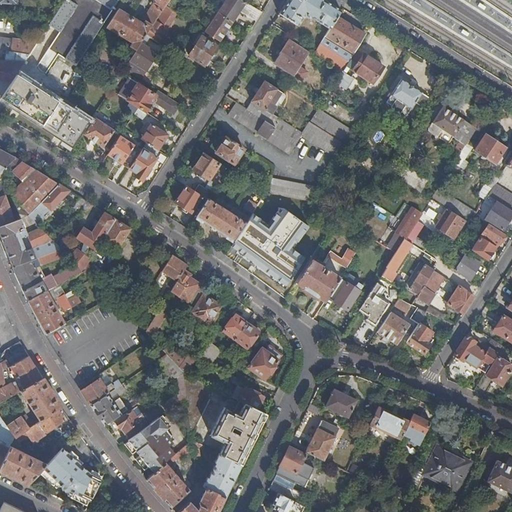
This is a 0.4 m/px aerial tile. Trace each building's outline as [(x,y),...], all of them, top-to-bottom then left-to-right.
[(119,0),(65,0),(51,21),(48,26),(60,34),(50,49),(76,66),(119,0)] [(146,35),(155,22),(165,6),(169,0),(156,0),(144,20),(146,21),(144,26),(118,10),(104,31),(109,34),(112,30),(134,43),(131,47),(136,51),(141,43),(146,35)] [(169,0),(165,6),(172,10),(176,4),(169,0)] [(239,12),(256,22),(262,13),(239,0),(225,0),(217,14),(232,23),(239,12)] [(329,29),(337,17),(341,11),(323,0),(288,0),(279,14),(298,26),(304,16),(310,20),(313,19),(329,29)] [(150,38),(158,43),(164,34),(177,14),(172,10),(165,6),(155,22),(146,35),(150,38)] [(205,32),(220,42),(232,23),(217,14),(205,32)] [(187,20),(201,30),(204,24),(190,15),(187,20)] [(355,51),(365,35),(355,30),(356,29),(337,17),(329,29),(315,52),(342,70),(355,51)] [(145,46),(150,38),(146,35),(141,43),(145,46)] [(204,66),(217,47),(202,37),(189,56),(204,66)] [(0,50),(21,54),(29,55),(37,43),(1,38),(0,38),(0,50)] [(310,49),(292,38),(289,42),(289,41),(274,63),(282,69),(284,70),(299,79),(304,71),(298,67),(310,49)] [(124,69),(140,80),(153,60),(157,54),(145,46),(141,43),(136,51),(124,69)] [(362,55),(355,51),(342,70),(335,83),(343,88),(346,90),(353,78),(351,77),(354,72),(360,75),(373,83),(383,67),(363,54),(362,55)] [(0,96),(2,97),(27,58),(29,55),(21,54),(20,62),(0,60),(0,96)] [(158,63),(162,57),(157,54),(153,60),(158,63)] [(1,97),(75,145),(101,105),(27,58),(2,97),(1,97)] [(80,70),(84,72),(89,64),(85,61),(80,70)] [(357,80),(360,75),(354,72),(351,77),(353,78),(357,80)] [(422,107),(429,97),(401,79),(391,95),(386,102),(391,105),(390,106),(391,109),(398,113),(400,113),(400,111),(406,115),(410,108),(411,108),(415,102),(422,107)] [(297,142),(301,135),(279,121),(280,120),(271,114),(278,103),(281,105),(285,98),(285,96),(285,95),(264,82),(257,94),(255,97),(247,110),(297,142)] [(335,83),(332,87),(341,92),(343,88),(335,83)] [(174,114),(180,105),(159,91),(156,96),(138,85),(128,101),(131,103),(139,108),(146,112),(151,104),(153,101),(155,102),(174,114)] [(196,104),(190,102),(188,108),(194,110),(196,104)] [(127,109),(135,114),(139,108),(131,103),(127,109)] [(247,110),(237,103),(228,116),(257,134),(258,132),(268,139),(267,140),(290,155),(297,142),(247,110)] [(466,144),(476,129),(443,107),(427,130),(437,137),(442,130),(466,145),(466,144)] [(145,121),(149,115),(146,112),(139,108),(135,114),(134,114),(145,121)] [(350,141),(354,134),(317,111),(309,123),(347,146),(350,141)] [(104,146),(111,150),(120,136),(113,132),(114,131),(95,118),(84,135),(103,147),(104,146)] [(346,147),(347,146),(309,123),(301,135),(338,159),(346,147)] [(146,143),(158,151),(163,143),(167,137),(168,135),(151,124),(141,139),(146,143)] [(495,165),(505,148),(485,134),(479,144),(477,143),(472,149),(475,150),(474,151),(495,165)] [(108,155),(129,169),(130,168),(141,150),(120,136),(111,150),(108,155)] [(234,165),(244,150),(226,138),(216,153),(234,165)] [(353,142),(350,141),(347,146),(346,147),(352,151),(355,146),(353,142)] [(461,152),(465,146),(459,142),(455,148),(461,152)] [(154,157),(158,151),(146,143),(141,150),(130,168),(137,173),(135,176),(142,181),(144,178),(145,178),(156,159),(154,157)] [(465,160),(472,148),(466,144),(466,145),(465,146),(461,152),(459,156),(465,160)] [(0,179),(3,177),(12,168),(15,170),(23,162),(7,153),(0,149),(0,179)] [(227,168),(204,153),(193,170),(209,181),(215,172),(222,176),(223,175),(227,168)] [(464,170),(468,162),(465,160),(459,156),(454,163),(464,170)] [(402,166),(392,160),(385,171),(395,177),(402,166)] [(60,184),(23,162),(15,170),(27,182),(13,196),(30,214),(60,184)] [(403,165),(396,177),(420,193),(428,180),(403,165)] [(495,184),(499,178),(492,173),(485,185),(492,189),(495,184)] [(223,175),(222,176),(211,193),(211,194),(215,196),(227,178),(223,175)] [(321,187),(272,178),(269,194),(304,200),(311,202),(321,187)] [(29,215),(35,222),(38,218),(35,215),(39,210),(45,216),(70,190),(60,184),(30,214),(29,215)] [(511,194),(495,184),(492,189),(487,196),(496,201),(511,211),(511,194)] [(198,185),(194,191),(202,196),(207,199),(211,194),(211,193),(198,185)] [(194,191),(186,186),(175,203),(191,213),(200,199),(202,196),(194,191)] [(469,224),(474,216),(476,213),(438,188),(431,199),(447,209),(464,221),(469,224)] [(0,197),(0,226),(18,220),(18,219),(17,217),(12,219),(5,196),(0,197)] [(72,208),(79,213),(87,201),(81,197),(72,208)] [(205,202),(196,216),(234,241),(248,219),(232,209),(230,213),(223,209),(225,206),(223,204),(221,207),(207,199),(205,202)] [(252,213),(256,206),(250,201),(245,208),(252,213)] [(502,231),(511,215),(511,211),(496,201),(485,220),(502,231)] [(396,232),(405,238),(420,214),(411,208),(396,232)] [(452,239),(464,221),(447,209),(435,227),(452,239)] [(116,219),(104,212),(92,233),(83,228),(77,238),(96,250),(103,240),(116,219)] [(21,218),(18,219),(18,220),(0,226),(0,236),(2,243),(12,267),(31,260),(37,258),(60,249),(56,243),(46,233),(29,239),(21,218)] [(362,233),(350,226),(338,218),(334,224),(358,239),(362,233)] [(131,228),(116,219),(103,240),(117,250),(131,228)] [(480,237),(496,247),(496,246),(497,246),(504,235),(488,224),(480,237)] [(471,251),(487,261),(492,253),(496,247),(480,237),(471,251)] [(274,238),(260,260),(281,273),(282,271),(289,276),(295,268),(296,269),(303,259),(294,253),(295,252),(274,238)] [(395,254),(381,275),(391,282),(396,274),(395,272),(408,252),(412,255),(417,248),(404,240),(395,254)] [(60,249),(37,258),(41,265),(67,255),(60,249)] [(76,265),(83,272),(87,264),(90,260),(78,250),(70,258),(76,265)] [(298,281),(296,284),(324,302),(327,298),(334,287),(355,254),(348,250),(342,259),(330,252),(321,266),(311,260),(298,281)] [(454,271),(469,281),(480,263),(465,254),(462,259),(458,257),(454,263),(457,265),(454,271)] [(187,265),(172,255),(162,272),(172,279),(158,301),(163,304),(171,291),(184,270),(187,265)] [(12,267),(27,301),(53,288),(59,284),(83,272),(76,265),(53,277),(50,274),(43,278),(38,267),(35,268),(31,260),(12,267)] [(83,272),(90,279),(96,273),(87,264),(83,272)] [(418,294),(433,271),(432,270),(424,265),(410,288),(418,294)] [(205,283),(184,270),(171,291),(187,301),(195,289),(199,292),(205,283)] [(427,304),(443,277),(433,271),(418,294),(416,298),(427,304)] [(334,287),(327,298),(347,310),(363,286),(357,282),(354,288),(346,283),(341,291),(334,287)] [(376,283),(359,310),(368,316),(366,319),(374,325),(388,304),(375,295),(381,286),(376,283)] [(59,284),(53,288),(58,298),(64,294),(59,284)] [(447,304),(462,315),(474,296),(458,286),(452,296),(448,294),(443,301),(447,304)] [(45,334),(64,324),(56,310),(61,307),(64,312),(76,305),(72,297),(68,300),(64,294),(58,298),(53,288),(27,301),(36,318),(45,334)] [(81,302),(77,295),(72,297),(76,305),(81,302)] [(217,311),(220,306),(204,296),(193,312),(209,323),(212,319),(214,321),(220,312),(217,311)] [(399,299),(395,305),(407,311),(410,304),(399,299)] [(418,323),(426,312),(418,308),(410,319),(418,324),(418,323)] [(146,331),(152,337),(155,331),(166,314),(159,310),(146,331)] [(236,340),(249,321),(237,313),(224,331),(236,340)] [(390,313),(377,332),(395,344),(408,325),(390,313)] [(511,342),(511,340),(511,321),(503,316),(493,331),(511,342)] [(260,330),(249,321),(236,340),(247,348),(260,330)] [(418,324),(406,342),(423,354),(433,340),(429,337),(432,332),(418,323),(418,324)] [(464,360),(485,373),(497,353),(489,348),(477,340),(476,342),(466,336),(454,355),(463,361),(464,360)] [(497,353),(502,346),(493,340),(489,348),(497,353)] [(215,345),(209,342),(197,358),(203,361),(215,345)] [(8,349),(11,354),(23,347),(20,343),(8,349)] [(248,367),(264,379),(278,360),(277,360),(281,355),(269,346),(265,351),(262,349),(248,367)] [(175,364),(183,373),(185,375),(190,368),(195,361),(188,355),(185,360),(166,347),(163,350),(167,354),(175,364)] [(9,367),(28,357),(24,350),(9,359),(0,363),(0,372),(3,371),(9,367)] [(167,354),(161,359),(170,369),(175,364),(167,354)] [(20,392),(42,379),(28,357),(9,367),(18,380),(12,383),(5,387),(0,389),(0,402),(1,402),(20,392)] [(511,368),(511,367),(498,358),(487,376),(501,385),(511,368)] [(170,369),(177,377),(183,373),(175,364),(170,369)] [(196,371),(190,368),(185,375),(192,378),(196,371)] [(166,412),(187,398),(183,373),(177,377),(176,378),(179,394),(162,407),(166,412)] [(187,398),(189,420),(191,438),(215,389),(192,378),(185,375),(183,373),(187,398)] [(244,381),(231,375),(228,381),(237,386),(241,388),(244,381)] [(105,387),(111,383),(106,376),(100,380),(105,387)] [(58,409),(61,407),(42,379),(20,392),(28,404),(29,404),(31,408),(37,417),(30,421),(25,414),(7,426),(15,438),(58,409)] [(80,391),(90,406),(115,389),(111,383),(105,387),(100,380),(99,379),(80,391)] [(239,401),(257,410),(261,402),(263,402),(265,398),(245,388),(244,389),(241,388),(237,386),(231,397),(239,401)] [(90,406),(104,426),(120,416),(116,411),(118,410),(112,401),(120,396),(115,389),(90,406)] [(334,390),(326,407),(348,418),(356,401),(334,390)] [(220,454),(241,464),(266,414),(257,410),(239,401),(233,412),(224,407),(210,435),(225,443),(220,454)] [(323,411),(310,404),(307,410),(320,417),(323,411)] [(135,417),(140,413),(136,407),(131,411),(135,417)] [(401,440),(410,422),(399,417),(378,407),(369,425),(383,432),(401,440)] [(66,421),(58,409),(15,438),(18,443),(24,438),(25,440),(29,437),(33,443),(66,421)] [(121,428),(124,433),(145,419),(140,413),(135,417),(131,411),(115,421),(120,429),(121,428)] [(431,423),(414,414),(410,422),(401,440),(395,451),(401,453),(409,437),(410,438),(409,440),(420,445),(431,423)] [(136,453),(138,456),(166,437),(163,433),(169,428),(160,417),(149,425),(129,439),(127,441),(136,452),(135,453),(136,453)] [(124,433),(129,439),(149,425),(145,419),(124,433)] [(122,434),(124,433),(121,428),(120,429),(115,421),(111,424),(119,436),(122,434)] [(321,421),(306,452),(323,461),(328,451),(331,452),(333,449),(330,448),(338,430),(321,421)] [(148,467),(153,473),(165,463),(169,460),(172,457),(166,449),(172,444),(166,437),(138,456),(148,467)] [(408,487),(417,492),(422,482),(453,496),(471,458),(432,439),(408,487)] [(127,441),(123,445),(132,455),(135,453),(136,452),(127,441)] [(0,467),(9,450),(0,445),(0,467)] [(172,457),(169,460),(171,463),(175,460),(176,461),(181,456),(183,458),(191,451),(186,445),(172,457)] [(0,467),(0,469),(28,484),(39,472),(43,468),(46,464),(32,457),(30,460),(29,460),(29,458),(28,456),(26,455),(25,455),(22,457),(22,456),(23,453),(10,446),(9,450),(0,467)] [(305,455),(289,447),(276,473),(295,482),(304,486),(314,468),(302,462),(305,455)] [(97,487),(100,480),(91,475),(61,448),(49,462),(81,479),(97,487)] [(144,470),(148,467),(138,456),(136,453),(131,457),(144,470)] [(206,487),(225,497),(241,464),(220,454),(219,453),(214,463),(215,463),(208,478),(207,478),(203,486),(206,487)] [(339,463),(337,467),(346,472),(354,456),(348,454),(343,465),(339,463)] [(511,490),(511,468),(497,461),(487,482),(510,493),(511,490)] [(90,500),(97,487),(81,479),(49,462),(46,464),(43,468),(62,484),(61,488),(65,491),(69,490),(80,496),(83,490),(90,500)] [(146,480),(170,507),(173,505),(185,494),(189,490),(165,463),(153,473),(146,480)] [(43,468),(39,472),(56,487),(62,484),(43,468)] [(314,468),(304,486),(312,490),(321,471),(314,468)] [(295,482),(276,473),(273,479),(292,488),(295,482)] [(292,488),(273,479),(269,488),(288,497),(292,488)] [(189,501),(177,511),(217,511),(225,497),(206,487),(198,503),(199,506),(197,510),(189,501)] [(80,496),(90,500),(83,490),(80,496)] [(185,494),(173,505),(177,509),(188,498),(185,494)] [(301,511),(305,507),(278,494),(273,504),(278,507),(275,511),(301,511)] [(0,511),(24,511),(4,502),(0,509),(0,511)]
